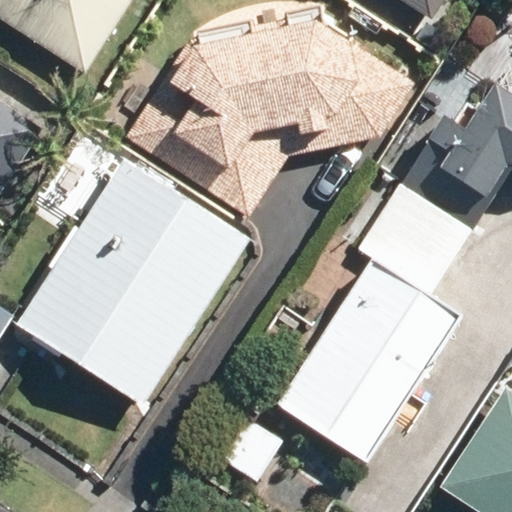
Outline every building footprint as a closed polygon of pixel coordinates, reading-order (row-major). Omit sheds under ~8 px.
[(0,0),(0,15),(85,72),(132,0),(0,0)] [(251,215),(293,157),(382,141),(424,82),(313,5),(309,3),(304,2),(300,1),(295,1),(290,0),(289,0),(263,0),(258,1),(254,1),(249,2),(245,3),(240,4),(236,6),(231,7),(227,9),(223,11),(218,13),(215,15),(211,17),(207,19),(129,127),(251,215)] [(404,183),(478,228),(511,173),(511,85),(502,79),(474,124),(427,95),(382,168),(404,183)] [(0,197),(48,127),(0,93),(0,197)] [(256,260),(130,180),(25,342),(150,423),(256,260)] [(470,337),(380,281),(288,429),(377,485),(470,337)] [(0,356),(17,329),(0,318),(0,356)] [(511,511),(511,404),(444,505),(454,511),(511,511)] [(295,442),(261,417),(233,454),(267,479),(295,442)]
